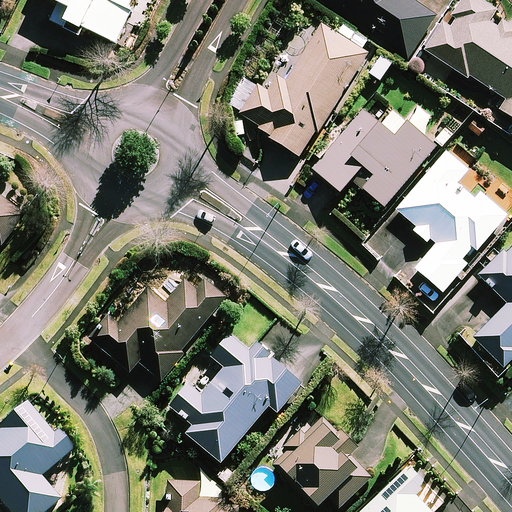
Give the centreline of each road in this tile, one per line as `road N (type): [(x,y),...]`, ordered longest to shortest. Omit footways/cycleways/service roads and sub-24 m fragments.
road 1 (tertiary): [(176,172),(317,279),(511,483)]
road 2 (residential): [(116,511),(114,462),(100,422),(16,334)]
road 3 (residential): [(16,334),(113,198)]
road 4 (residential): [(239,0),(173,130)]
road 5 (residential): [(134,107),(199,0)]
